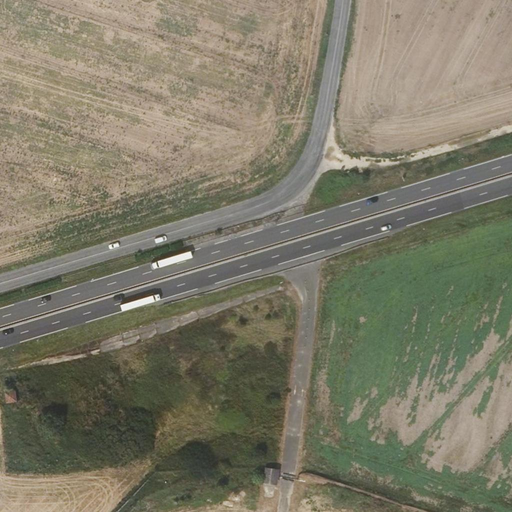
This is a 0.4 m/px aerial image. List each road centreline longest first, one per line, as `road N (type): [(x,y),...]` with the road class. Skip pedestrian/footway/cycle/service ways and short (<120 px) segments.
road 1 (primary): [(511,163),(0,317)]
road 2 (primary): [(0,339),(511,185)]
road 3 (tertiary): [(340,0),(316,136),(286,191),(232,215),(0,284)]
road 4 (track): [(4,372),(304,279)]
road 5 (track): [(309,159),(378,170),(511,131)]
